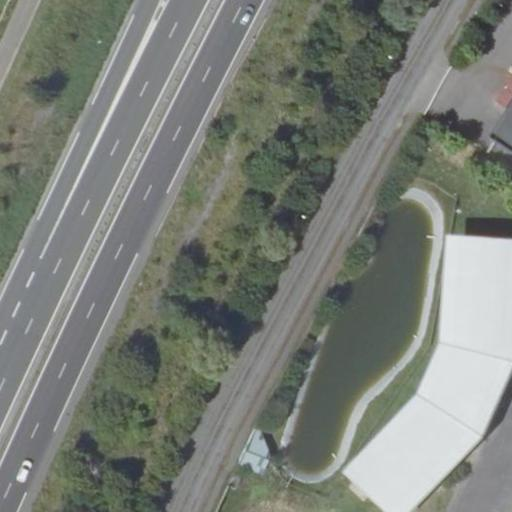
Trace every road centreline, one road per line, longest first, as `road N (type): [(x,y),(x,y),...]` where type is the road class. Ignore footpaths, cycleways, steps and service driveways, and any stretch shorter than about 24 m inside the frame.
road 1 (unclassified): [(181,511),(455,0)]
road 2 (trunk): [(3,511),(250,0)]
road 3 (trunk): [(100,151),(0,378)]
road 4 (trunk): [(184,0),(100,151)]
road 5 (trunk): [(154,0),(100,151)]
